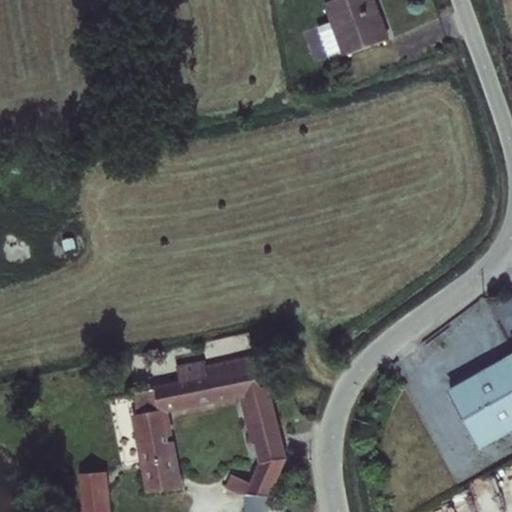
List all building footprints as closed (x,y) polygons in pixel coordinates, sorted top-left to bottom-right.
[(408,0),(366,0),(367,3),(348,9),(359,42),(416,24),(408,0)] [(245,435),(267,429),(255,379),(247,379),(242,359),(146,380),(147,386),(130,393),(131,408),(125,409),(145,488),(171,479),(152,412),(233,390),(245,435)] [(511,431),(511,362),(453,396),(482,448),(511,431)] [(258,491),(271,445),(249,449),(242,479),(231,478),(226,492),(258,491)] [(109,511),(107,467),(78,469),(79,511),(109,511)]
